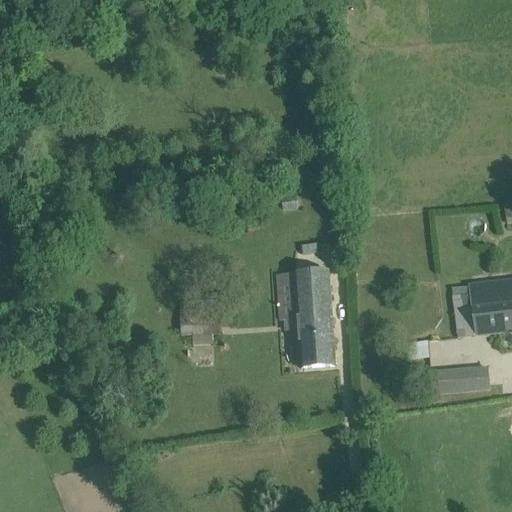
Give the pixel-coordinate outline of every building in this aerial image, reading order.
[(278,276),(282,333),(299,332),(301,370),(336,367),(329,273),(278,276)] [(511,281),(472,287),(472,288),(478,337),(511,333),(511,281)] [(472,287),(452,289),(459,340),(478,337),(472,288),(472,287)] [(181,336),(223,336),(223,308),(181,308),(181,336)] [(404,345),(406,362),(429,359),(427,342),(404,345)] [(488,369),(431,375),(433,397),(490,391),(488,369)]
